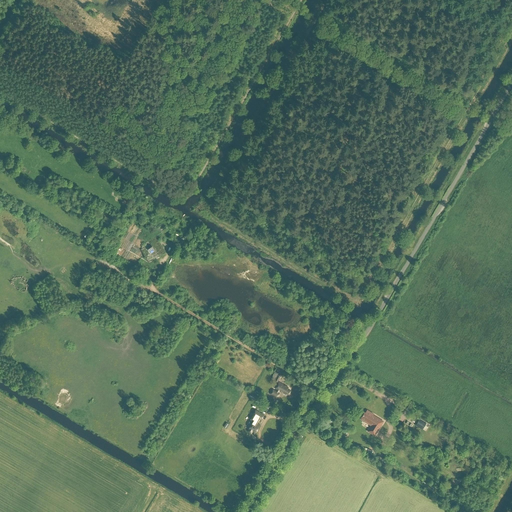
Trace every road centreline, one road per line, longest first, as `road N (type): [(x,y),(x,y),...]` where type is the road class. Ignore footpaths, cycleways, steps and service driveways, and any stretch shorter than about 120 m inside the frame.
road 1 (track): [(511,38),(360,297),(347,296),(211,210),(324,0)]
road 2 (unclassified): [(511,82),(375,320),(318,391),(246,511)]
road 3 (track): [(318,391),(151,287),(161,262)]
